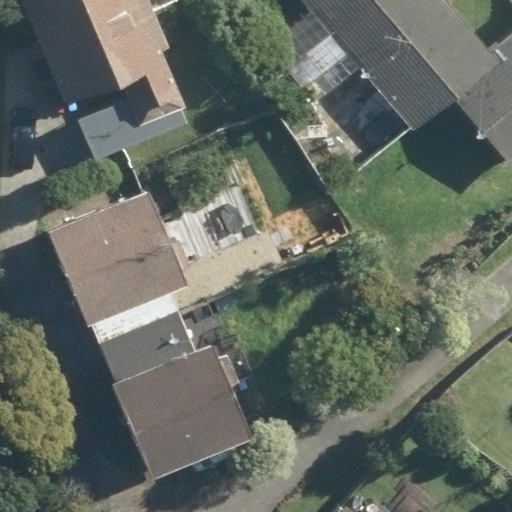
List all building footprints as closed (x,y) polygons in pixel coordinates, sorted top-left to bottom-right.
[(21,0),(64,104),(137,74),(150,108),(176,98),(136,0),(21,0)] [(308,91),(350,55),(413,128),(493,59),(442,0),(302,0),(312,10),(276,41),(292,59),(285,65),(308,91)] [(498,60),(454,97),(511,164),(511,29),(489,50),(498,60)] [(41,229),(79,322),(177,283),(140,189),(41,229)] [(200,343),(109,382),(149,475),(239,436),(200,343)] [(357,511),(353,511),(346,504),(338,511),(392,511),(375,495),(357,511)]
